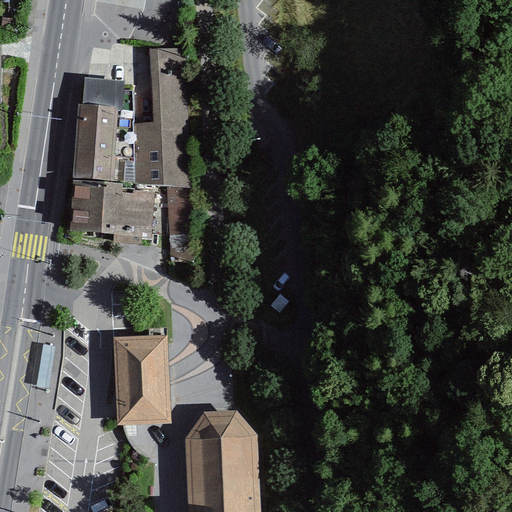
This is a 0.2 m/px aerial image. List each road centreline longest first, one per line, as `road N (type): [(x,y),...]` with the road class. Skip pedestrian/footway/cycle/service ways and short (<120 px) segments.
road 1 (residential): [(249,0),(260,108),(288,162),(296,214),(315,511)]
road 2 (secondary): [(0,449),(67,0)]
